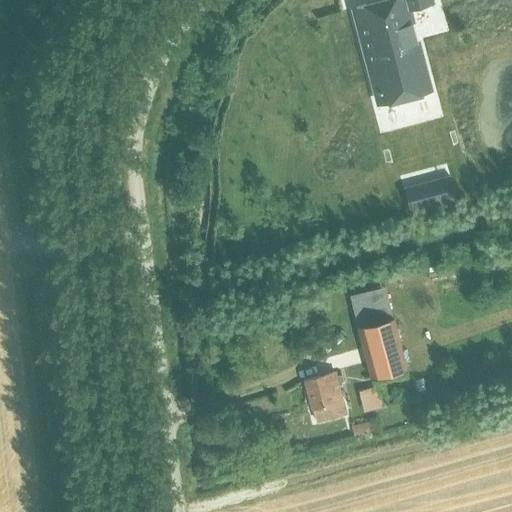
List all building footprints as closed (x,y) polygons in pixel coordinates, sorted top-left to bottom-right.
[(431,1),(430,0),(369,0),(353,4),(379,102),(426,90),(405,8),(431,1)] [(392,315),(356,324),(369,376),(404,367),(392,316),(392,315)] [(333,371),(304,378),(310,406),(321,403),(325,419),(344,415),(340,399),(333,371)] [(423,377),(414,379),(417,390),(426,388),(423,377)] [(367,421),(351,424),(354,434),(370,430),(367,421)]
